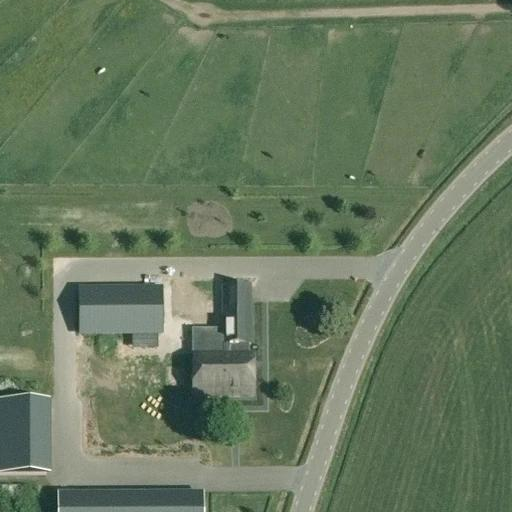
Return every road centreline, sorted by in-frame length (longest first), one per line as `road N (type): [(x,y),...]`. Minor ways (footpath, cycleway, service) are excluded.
road 1 (unknown): [(414,241),(220,255),(205,259),(188,282),(178,403),(341,402)]
road 2 (tertiary): [(511,141),(414,241),(385,288),(303,511)]
